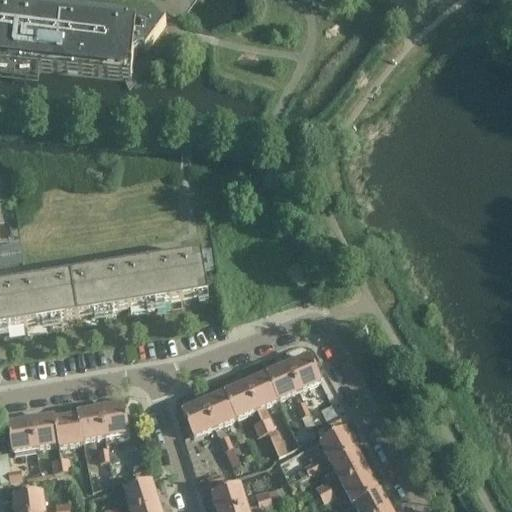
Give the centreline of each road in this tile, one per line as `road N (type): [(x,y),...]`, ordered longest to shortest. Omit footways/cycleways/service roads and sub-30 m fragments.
road 1 (residential): [(422,511),(321,320),(152,374)]
road 2 (residential): [(152,374),(0,399)]
road 3 (residential): [(194,511),(152,374)]
